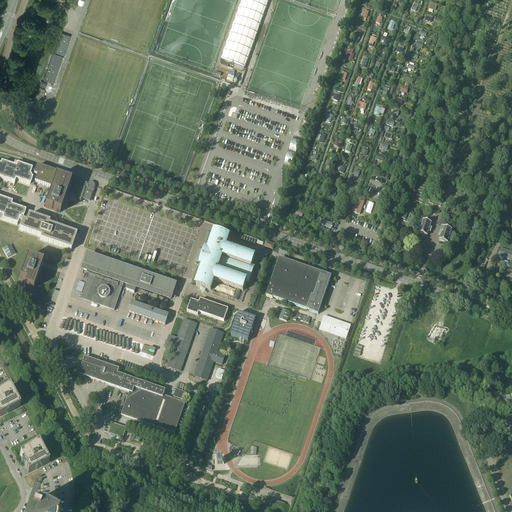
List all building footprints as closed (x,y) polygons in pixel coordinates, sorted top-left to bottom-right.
[(220,61),(220,62),(220,63),(221,64),(221,65),(222,66),(223,66),(238,71),(239,72),(240,72),(241,71),(242,71),(243,71),(244,70),(244,69),(245,69),(255,40),(255,37),(268,0),(241,0),(221,59),(220,60),(220,61)] [(60,56),(63,57),(64,57),(71,37),(61,33),(52,59),(51,58),(45,75),(43,79),(54,83),(55,79),(54,79),(60,62),(58,61),(60,56)] [(375,43),(377,39),(375,38),(371,37),(368,44),(373,46),(374,43),(375,43)] [(371,91),(374,84),(369,82),(369,83),(366,82),(366,83),(369,85),(367,90),(371,91)] [(407,94),(409,88),(401,86),(400,92),(407,94)] [(285,109),(286,105),(246,91),(245,95),(258,99),(285,109)] [(71,250),(76,235),(76,234),(48,225),(49,222),(28,215),(24,214),(25,211),(11,206),(12,203),(0,198),(0,178),(14,184),(15,181),(30,186),(30,185),(32,179),(32,178),(31,178),(31,177),(31,176),(30,176),(32,169),(17,164),(16,167),(1,162),(0,165),(0,164),(0,215),(3,217),(2,220),(17,225),(18,222),(21,223),(19,230),(40,237),(40,240),(71,251),(71,250)] [(36,166),(33,175),(36,176),(34,182),(51,188),(44,207),(60,213),(71,182),(64,180),(65,176),(36,166)] [(89,183),(83,181),(76,200),(81,202),(82,198),(90,201),(92,193),(91,193),(92,189),(93,189),(94,189),(94,188),(95,187),(95,186),(95,185),(94,184),(94,183),(93,183),(92,183),(92,182),(91,182),(90,182),(90,183),(89,183)] [(360,215),(366,198),(358,195),(352,212),(360,215)] [(404,205),(399,218),(406,220),(411,207),(404,205)] [(331,229),(333,224),(320,220),(318,225),(325,227),(331,229)] [(423,220),(422,220),(423,221),(422,222),(419,221),(418,222),(417,222),(417,225),(416,228),(417,230),(419,231),(419,232),(418,233),(419,233),(426,235),(426,236),(427,236),(427,235),(428,231),(430,232),(432,227),(429,227),(431,223),(430,222),(423,220)] [(443,227),(442,231),(440,230),(438,235),(441,236),(442,231),(441,236),(439,239),(439,240),(440,240),(447,242),(447,243),(448,242),(447,242),(448,240),(451,241),(453,240),(454,237),(457,238),(458,234),(451,232),(452,230),(452,229),(451,229),(451,230),(444,227),(443,227)] [(226,248),(229,238),(224,236),(225,233),(221,232),(220,234),(215,233),(208,251),(205,251),(200,266),(203,267),(196,286),(201,288),(200,291),(204,292),(205,289),(211,291),(214,281),(243,291),(246,282),(248,283),(254,267),(253,267),(254,265),(255,266),(259,256),(238,249),(237,252),(226,248)] [(275,244),(266,240),(266,242),(264,246),(273,249),(274,246),(275,244)] [(511,252),(500,248),(498,256),(511,260),(511,252)] [(175,285),(88,255),(83,269),(90,272),(81,299),(92,301),(92,302),(109,308),(109,307),(114,311),(124,283),(129,285),(129,287),(127,286),(126,290),(135,293),(136,289),(131,288),(132,286),(170,299),(175,285)] [(43,262),(27,257),(19,279),(26,281),(24,285),(33,289),(43,262)] [(322,273),(279,258),(266,296),(273,299),(273,298),(310,311),(309,311),(318,315),(331,276),(327,275),(326,277),(321,276),(322,273)] [(348,287),(340,309),(344,311),(352,288),(348,287)] [(358,290),(350,313),(355,315),(363,292),(362,292),(358,290)] [(191,300),(187,312),(198,315),(199,313),(224,322),(228,309),(200,300),(197,299),(196,302),(191,300)] [(431,300),(423,327),(432,330),(440,303),(431,300)] [(169,315),(132,302),(128,312),(165,325),(169,315)] [(232,334),(231,336),(241,339),(242,339),(248,341),(250,337),(256,319),(247,316),(245,315),(242,314),(240,313),(239,313),(232,334)] [(393,318),(393,317),(392,316),(386,316),(386,321),(377,321),(382,324),(382,331),(381,333),(379,333),(379,336),(382,336),(382,341),(384,337),(387,337),(387,333),(390,328),(390,327),(393,321),(393,318)] [(319,330),(346,339),(350,326),(324,317),(319,330)] [(418,327),(420,321),(412,319),(410,325),(418,327)] [(174,348),(168,367),(180,372),(197,324),(184,320),(178,339),(169,336),(166,345),(174,348)] [(194,377),(207,381),(214,362),(222,365),(225,355),(217,353),(223,334),(211,329),(194,377)] [(119,369),(85,357),(79,375),(129,392),(121,415),(175,434),(185,403),(164,396),(165,390),(118,374),(119,369)] [(0,416),(20,407),(16,398),(14,399),(12,396),(14,395),(9,386),(4,390),(5,391),(0,394),(0,416)] [(511,417),(511,416),(511,395),(503,399),(511,417)] [(20,455),(25,465),(26,468),(25,468),(28,474),(41,467),(49,463),(44,454),(43,455),(41,452),(42,451),(38,442),(33,446),(34,447),(25,453),(25,451),(20,455)]
